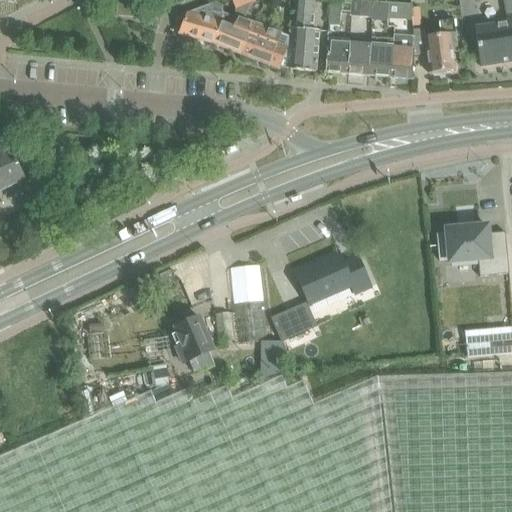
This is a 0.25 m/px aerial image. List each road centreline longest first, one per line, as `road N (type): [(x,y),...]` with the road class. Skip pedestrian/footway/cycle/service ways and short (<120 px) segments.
road 1 (primary): [(0,324),(225,213),(443,132)]
road 2 (primary): [(310,156),(0,294)]
road 3 (tertiary): [(310,156),(256,114),(0,86)]
road 4 (primary): [(443,132),(310,156)]
